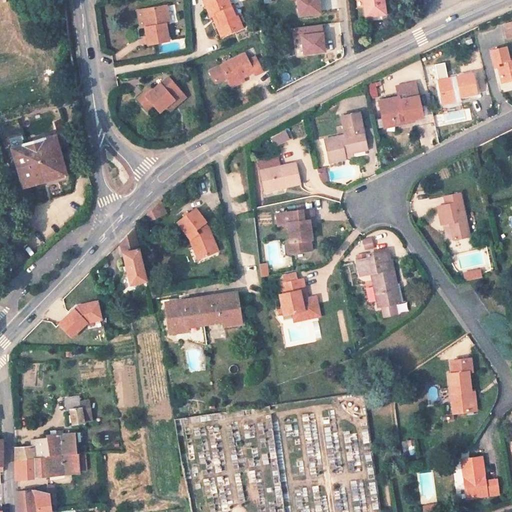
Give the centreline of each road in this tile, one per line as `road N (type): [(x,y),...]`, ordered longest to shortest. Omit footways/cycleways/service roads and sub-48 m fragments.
road 1 (secondary): [(160,178),(452,20)]
road 2 (residential): [(511,383),(398,215),(394,192)]
road 3 (secondary): [(15,328),(115,224)]
road 4 (residential): [(394,192),(408,170),(511,119)]
road 5 (residential): [(0,373),(12,511)]
